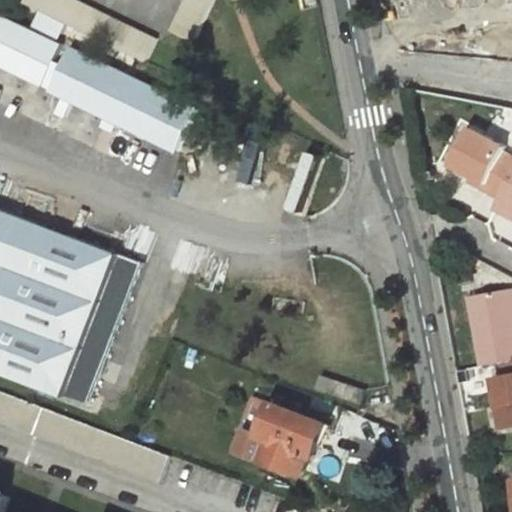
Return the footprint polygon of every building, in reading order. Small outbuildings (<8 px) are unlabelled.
[(27,0),(26,2),(149,61),(160,37),(82,0),(27,0)] [(187,0),(173,29),(197,41),(216,0),(187,0)] [(409,0),(414,27),(470,17),(467,0),(409,0)] [(0,35),(8,18),(2,14),(0,17),(0,35)] [(66,45),(8,18),(0,35),(0,64),(46,87),(54,70),(61,74),(53,90),(180,152),(201,110),(74,49),(65,66),(57,63),(66,45)] [(470,177),(486,185),(482,192),(501,202),(511,181),(511,154),(505,151),(507,146),(471,126),(450,166),(470,177)] [(446,173),(466,184),(470,177),(450,166),(446,173)] [(511,181),(501,202),(511,208),(511,181)] [(496,211),(511,219),(511,208),(501,202),(496,211)] [(79,238),(0,208),(0,370),(67,396),(68,395),(91,404),(146,264),(107,249),(79,238)] [(111,238),(83,228),(79,238),(107,249),(111,238)] [(511,289),(472,296),(484,365),(502,362),(511,360),(511,289)] [(497,377),(506,425),(511,423),(511,360),(502,362),(505,376),(497,377)] [(366,390),(324,375),(319,388),(362,403),(366,390)] [(0,390),(0,420),(163,482),(173,456),(0,390)] [(317,459),(331,424),(276,403),(264,435),(252,430),(243,451),(303,476),(312,456),(317,459)] [(6,511),(12,498),(0,493),(0,511),(6,511)]
